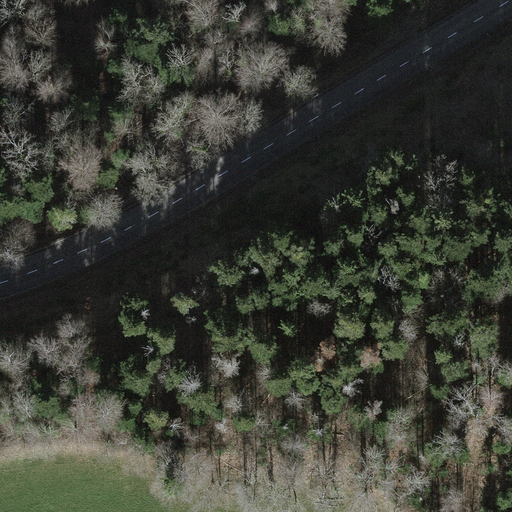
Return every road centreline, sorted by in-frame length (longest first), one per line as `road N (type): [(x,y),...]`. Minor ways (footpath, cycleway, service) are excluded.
road 1 (tertiary): [(504,0),(226,171),(73,253),(0,282)]
road 2 (track): [(474,511),(471,466),(482,420),(511,392)]
